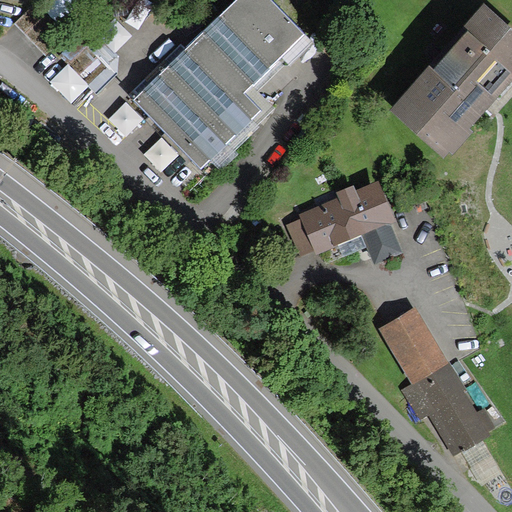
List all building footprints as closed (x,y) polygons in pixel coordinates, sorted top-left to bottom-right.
[(314,33),(281,0),(244,0),(142,100),(210,170),(271,110),(253,92),(314,33)] [(454,157),(511,92),(511,13),(497,0),(400,109),(454,157)] [(51,17),(35,1),(14,22),(29,38),(51,17)] [(66,33),(51,17),(29,38),(45,54),(66,33)] [(117,53),(97,33),(67,63),(96,92),(116,72),(107,63),(117,53)] [(127,99),(110,117),(128,134),(145,115),(127,99)] [(336,190),(338,195),(298,212),(300,217),(286,223),(299,255),(314,249),(316,253),(321,251),(326,263),(367,246),(374,262),(403,250),(391,221),(396,219),(379,178),(356,188),(354,182),(336,190)] [(502,472),(482,438),(491,433),(415,306),(379,327),(412,382),(402,388),(420,419),(429,414),(453,455),(464,449),(484,483),(502,472)]
